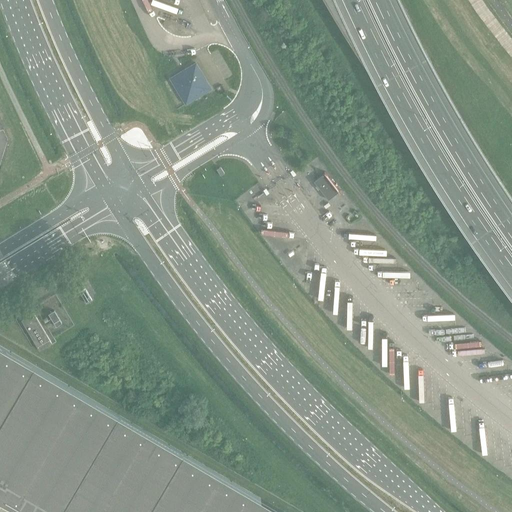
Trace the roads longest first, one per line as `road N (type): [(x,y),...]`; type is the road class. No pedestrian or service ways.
road 1 (secondary): [(431,511),(253,344),(140,191)]
road 2 (secondary): [(115,207),(240,374),(386,511)]
road 3 (motorway): [(354,0),(418,126),(511,265)]
road 4 (motorway): [(511,228),(440,116),(380,0)]
road 5 (secondary): [(13,0),(104,189)]
road 6 (secondary): [(130,176),(44,0)]
road 7 (unclassified): [(241,123),(261,88),(213,0)]
road 8 (unclassified): [(0,277),(115,207)]
road 9 (unclassified): [(241,123),(218,126),(130,176)]
road 10 (unclassified): [(140,191),(228,139),(241,123)]
road 11 (unclassified): [(104,189),(0,251)]
